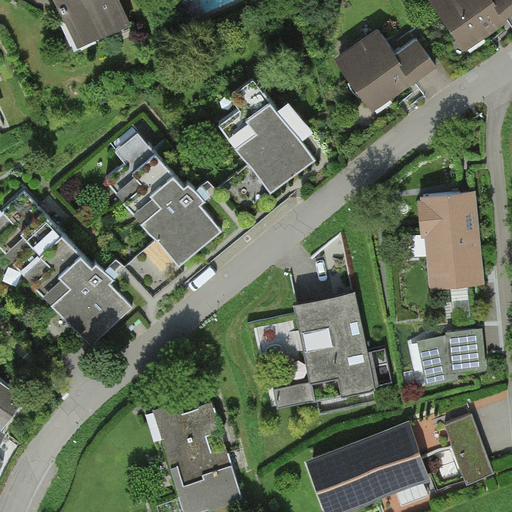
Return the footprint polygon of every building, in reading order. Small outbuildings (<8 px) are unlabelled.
[(62,0),(84,48),(139,23),(128,0),(62,0)] [(511,0),(432,0),(465,49),(506,21),(511,29),(511,0)] [(378,28),(337,56),(371,107),(413,79),(426,99),(451,82),(420,35),(394,52),(378,28)] [(207,107),(275,194),(325,154),(257,67),(207,107)] [(89,156),(181,268),(233,226),(142,114),(89,156)] [(29,182),(0,209),(0,248),(86,337),(97,348),(145,302),(29,182)] [(486,288),(479,192),(427,195),(434,292),(486,288)] [(269,412),(367,394),(338,238),(292,277),(299,316),(253,324),(269,412)] [(450,338),(420,343),(432,390),(462,383),(461,374),(488,372),(485,331),(449,334),(450,338)] [(373,349),(377,383),(392,381),(388,347),(373,349)] [(30,398),(0,375),(0,473),(10,456),(6,429),(30,398)] [(218,391),(158,409),(187,511),(212,511),(250,501),(218,391)] [(474,413),(447,423),(468,483),(495,472),(474,413)] [(411,418),(306,458),(326,511),(341,511),(433,478),(411,418)]
